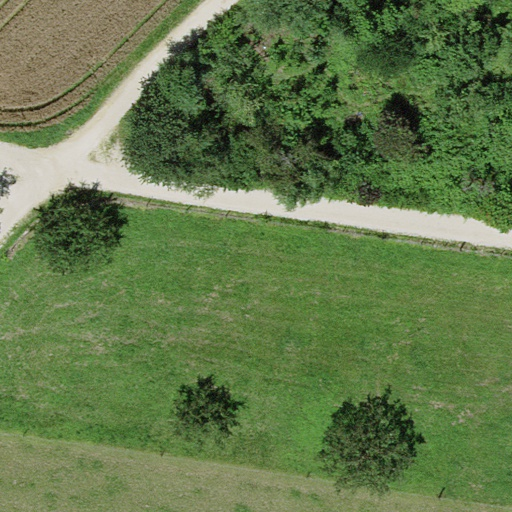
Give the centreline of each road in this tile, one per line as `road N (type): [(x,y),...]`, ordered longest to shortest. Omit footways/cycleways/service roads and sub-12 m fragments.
road 1 (track): [(511,236),(52,168),(0,149)]
road 2 (track): [(0,232),(52,168),(224,0)]
